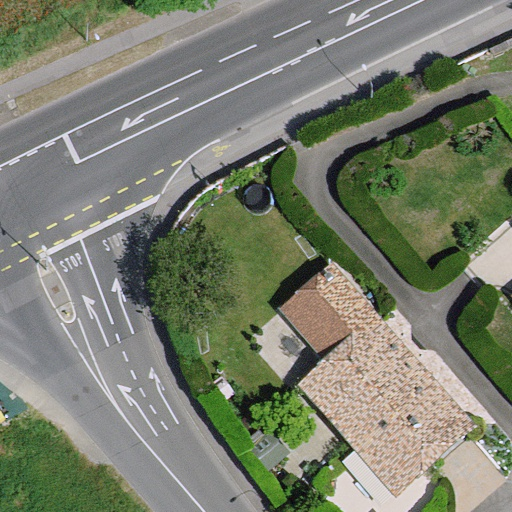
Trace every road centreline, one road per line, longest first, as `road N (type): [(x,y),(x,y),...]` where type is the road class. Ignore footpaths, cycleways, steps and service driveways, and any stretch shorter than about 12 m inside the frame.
road 1 (secondary): [(385,0),(0,180)]
road 2 (tertiary): [(213,511),(115,382),(0,185)]
